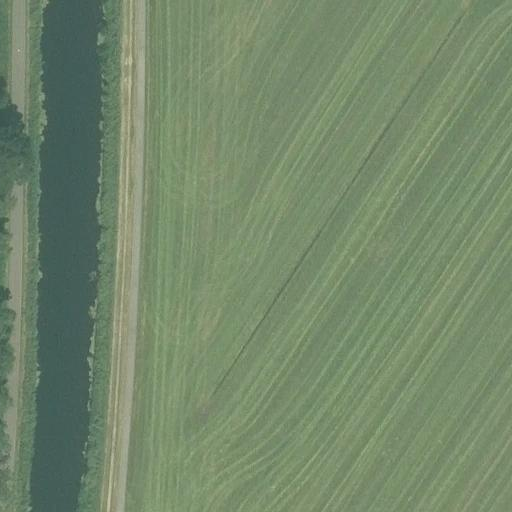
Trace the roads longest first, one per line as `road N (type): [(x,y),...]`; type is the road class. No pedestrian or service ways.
road 1 (track): [(95,511),(117,0)]
road 2 (unclassified): [(1,511),(17,0)]
